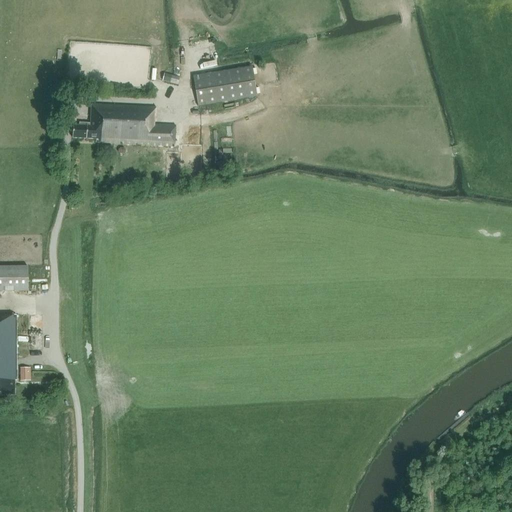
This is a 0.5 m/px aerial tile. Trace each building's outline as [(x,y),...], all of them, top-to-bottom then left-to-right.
[(196,96),(198,105),(198,107),(257,97),(252,66),(193,76),(196,96)] [(163,81),(178,85),(180,78),(164,74),(163,81)] [(96,143),(175,147),(176,126),(154,125),(155,107),(92,104),(91,123),(79,123),(79,126),(73,125),(72,138),(96,139),(96,143)] [(0,291),(28,291),(28,267),(0,267),(0,291)] [(16,315),(0,315),(0,394),(14,394),(14,381),(17,381),(16,315)]
